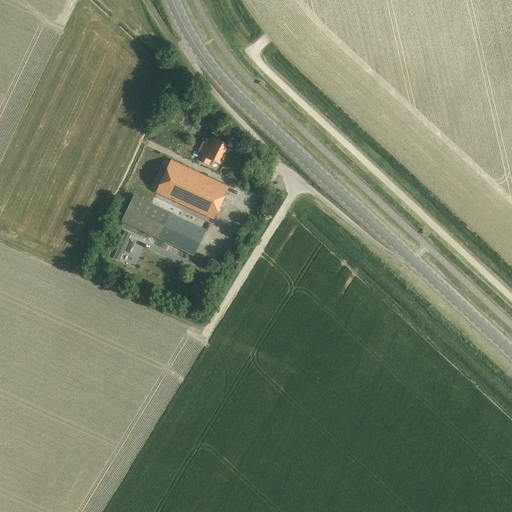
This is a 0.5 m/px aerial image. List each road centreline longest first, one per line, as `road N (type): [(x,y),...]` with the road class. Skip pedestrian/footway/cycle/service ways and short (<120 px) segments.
road 1 (secondary): [(511,353),(234,96),(172,0)]
road 2 (unclassified): [(511,298),(266,72),(250,51),(266,40)]
